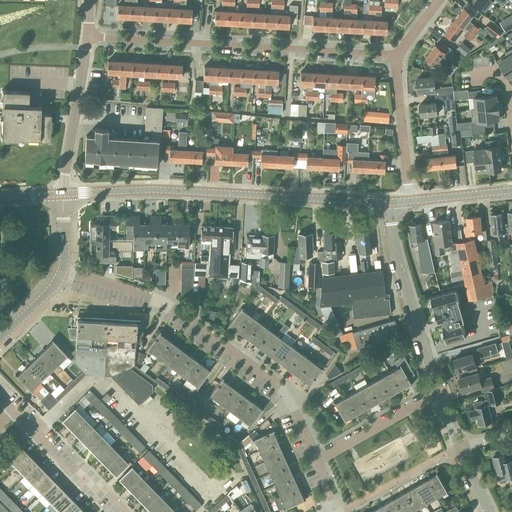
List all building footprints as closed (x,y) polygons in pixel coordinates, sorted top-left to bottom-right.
[(130,18),(130,0),(124,0),(124,5),(118,5),(117,17),(130,18)] [(130,0),(130,18),(142,19),(143,6),(137,6),(137,0),(130,0)] [(173,0),(173,8),(167,8),(167,20),(179,21),(180,8),(180,3),(180,0),(173,0)] [(192,9),(186,9),(186,0),(180,0),(180,3),(180,8),(179,21),(192,21),(192,9)] [(351,4),(351,0),(344,0),(345,3),(344,18),(338,18),(337,30),(350,31),(350,18),(351,13),(351,4)] [(364,4),(363,14),(375,14),(375,0),(369,0),(369,4),(364,4)] [(473,0),(475,1),(475,2),(484,9),(490,0),(495,0),(503,6),(507,0),(473,0)] [(325,29),(337,30),(338,18),(332,17),(333,12),(333,3),(329,2),(326,2),(326,11),(326,17),(325,29)] [(277,14),(276,27),(290,27),(290,18),(297,18),(298,5),(290,5),(289,15),(284,14),(277,14)] [(375,20),(374,32),(387,33),(387,20),(381,20),(382,6),(379,5),(376,5),(375,20)] [(154,19),(155,7),(143,6),(142,19),(154,19)] [(167,20),(167,8),(155,7),(154,19),(167,20)] [(479,28),(470,21),(475,15),(465,7),(455,20),(475,35),(477,32),(484,38),(488,33),(480,27),(479,28)] [(216,10),(215,23),(228,24),(228,11),(216,10)] [(240,24),(241,12),(228,11),(228,24),(240,24)] [(240,24),(252,25),(253,13),(246,12),(241,12),(240,24)] [(253,13),(252,25),(264,26),(265,13),(259,13),(253,13)] [(277,14),(265,13),(264,26),(276,27),(277,14)] [(313,29),(325,29),(326,17),(319,17),(313,16),(313,29)] [(362,19),(350,18),(350,31),(362,31),(362,19)] [(375,20),(363,19),(362,31),(374,32),(375,20)] [(471,40),(475,35),(455,20),(445,33),(455,41),(463,31),(466,33),(465,35),(471,40)] [(504,30),(492,21),(486,30),(497,38),(498,38),(499,37),(504,30)] [(462,42),(457,49),(466,56),(471,49),(462,42)] [(446,63),(455,52),(443,43),(440,47),(436,44),(426,58),(437,66),(442,59),(446,63)] [(507,55),(498,60),(509,78),(511,76),(511,61),(506,52),(506,53),(507,55)] [(120,74),(120,61),(108,61),(107,73),(120,74)] [(132,75),(132,62),(120,61),(120,74),(120,79),(119,100),(130,101),(130,99),(120,98),(121,89),(126,89),(126,74),(132,75)] [(169,64),(169,77),(181,77),(182,64),(181,64),(181,61),(175,62),(175,64),(169,64)] [(144,75),(145,62),(132,62),(132,75),(144,75)] [(156,76),(157,63),(145,62),(144,75),(156,76)] [(169,77),(169,64),(157,63),(156,76),(169,77)] [(440,68),(447,74),(452,69),(445,63),(440,68)] [(216,94),(216,85),(216,80),(217,67),(204,66),(204,79),(210,79),(210,86),(203,86),(204,81),(196,80),(195,92),(203,92),(203,93),(209,94),(216,94)] [(253,82),(254,66),(252,66),(246,66),(246,68),(241,68),(240,81),(247,81),(253,82)] [(265,82),(266,69),(260,69),(260,67),(254,66),(253,82),(259,82),(258,97),(264,97),(265,82)] [(228,67),(217,67),(216,80),(228,80),(228,67)] [(241,68),(228,67),(228,80),(240,81),(241,68)] [(278,70),(266,69),(265,82),(264,97),(269,98),(269,101),(268,112),(268,113),(278,114),(279,102),(271,101),(271,98),(272,83),(277,83),(278,70)] [(310,100),(312,100),(312,91),(312,85),(313,73),(301,72),(300,84),(306,85),(305,100),(310,100)] [(324,86),(325,73),(313,73),(312,85),(321,86),(324,86)] [(336,86),(337,74),(325,73),(324,86),(324,93),(331,94),(331,101),(336,101),(336,92),(336,86)] [(349,87),(350,74),(337,74),(336,86),(342,87),(349,87)] [(353,87),(361,88),(362,75),(350,74),(349,87),(353,87)] [(364,75),(362,75),(361,88),(361,94),(363,94),(368,94),(373,94),(374,76),(364,75)] [(434,75),(418,77),(419,92),(436,91),(436,96),(455,95),(454,86),(442,87),(441,86),(435,86),(434,75)] [(24,137),(24,139),(50,140),(51,126),(51,114),(41,113),(41,106),(39,106),(39,108),(29,108),(29,92),(11,91),(5,91),(5,90),(2,90),(2,93),(2,100),(5,100),(5,106),(2,106),(2,107),(3,107),(3,118),(5,118),(5,123),(2,123),(2,136),(1,136),(1,139),(4,139),(18,139),(18,136),(24,137)] [(481,90),(468,92),(469,98),(475,97),(476,109),(471,109),(471,110),(499,107),(499,101),(497,101),(497,95),(482,96),(481,90)] [(436,96),(436,102),(420,104),(422,116),(438,114),(437,108),(445,108),(445,110),(456,109),(455,95),(436,96)] [(295,115),(296,104),(287,103),(286,115),(295,115)] [(86,136),(85,163),(93,163),(93,160),(105,161),(105,164),(114,165),(114,162),(120,162),(119,165),(128,166),(128,163),(134,163),(134,166),(142,167),(142,164),(148,164),(148,167),(156,167),(158,145),(161,146),(161,138),(162,130),(163,108),(147,107),(145,132),(152,132),(151,140),(148,140),(108,137),(108,129),(95,128),(94,136),(86,136)] [(499,107),(471,110),(473,122),(472,122),(472,128),(485,127),(484,121),(499,119),(499,113),(500,113),(499,107)] [(223,113),(213,112),(212,121),(223,122),(223,113)] [(375,122),(376,114),(364,113),(364,120),(363,121),(375,122)] [(324,132),(335,133),(335,123),(325,122),(324,132)] [(342,123),(335,123),(335,133),(347,134),(347,133),(347,125),(348,124),(342,123)] [(485,127),(472,128),(473,135),(486,133),(485,127)] [(169,160),(185,161),(186,150),(187,132),(179,132),(178,149),(175,149),(175,146),(171,146),(171,145),(166,145),(165,152),(170,153),(169,160)] [(272,144),(274,134),(263,132),(261,142),(272,144)] [(461,132),(451,133),(453,145),(462,144),(461,132)] [(428,170),(443,168),(440,145),(440,140),(434,140),(434,146),(433,146),(434,157),(427,158),(428,170)] [(347,143),(346,152),(348,152),(347,163),(352,164),(351,170),(368,171),(369,160),(369,152),(358,152),(358,143),(347,143)] [(440,145),(443,168),(458,166),(457,154),(449,155),(447,144),(440,145)] [(215,162),(231,163),(232,152),(232,146),(215,145),(215,148),(209,148),(209,155),(216,155),(215,162)] [(337,150),(324,149),(322,168),(339,169),(339,161),(345,161),(346,145),(338,145),(337,150)] [(202,162),(202,154),(209,155),(209,148),(202,147),(202,151),(186,150),(185,161),(202,162)] [(499,147),(487,148),(489,171),(502,170),(499,147)] [(487,149),(466,151),(467,163),(474,162),(473,161),(476,161),(477,172),(479,172),(480,173),(487,172),(487,171),(489,170),(489,171),(487,148),(486,148),(487,149)] [(261,165),(277,166),(277,155),(278,150),(261,149),(261,150),(255,150),(254,157),(261,157),(261,165)] [(248,157),(254,157),(255,150),(248,150),(248,153),(232,152),(231,163),(247,164),(248,157)] [(293,167),(293,159),(300,160),(300,152),(294,152),(294,156),(277,155),(277,166),(293,167)] [(306,167),(322,168),(323,157),(307,156),(308,153),(300,152),(300,160),(307,160),(306,167)] [(369,160),(368,171),(384,172),(385,161),(386,155),(380,154),(380,160),(369,160)] [(503,214),(491,215),(493,231),(504,229),(505,235),(505,238),(510,237),(510,234),(509,227),(505,227),(503,214)] [(91,240),(110,240),(110,229),(116,229),(116,216),(105,216),(105,224),(91,224),(91,240)] [(139,216),(127,216),(127,229),(134,229),(134,240),(134,243),(134,249),(134,250),(142,249),(142,247),(146,247),(146,224),(140,224),(139,216)] [(151,224),(146,224),(146,247),(156,247),(156,243),(156,216),(151,216),(151,224)] [(156,243),(164,243),(164,248),(168,248),(168,224),(161,224),(161,216),(156,216),(156,243)] [(178,217),(179,247),(186,247),(186,248),(190,248),(189,233),(195,233),(195,221),(188,221),(189,224),(183,224),(183,216),(178,217)] [(480,216),(468,218),(469,226),(464,226),(466,241),(475,239),(476,239),(475,233),(483,232),(480,216)] [(177,247),(179,247),(178,217),(173,217),(173,224),(168,224),(168,248),(171,248),(171,244),(177,245),(177,247)] [(450,220),(434,222),(436,237),(434,238),(436,254),(445,253),(445,251),(452,250),(453,253),(459,252),(456,243),(453,244),(450,220)] [(435,273),(428,239),(425,239),(423,224),(410,226),(411,242),(418,241),(422,274),(435,273)] [(201,240),(201,243),(210,244),(210,240),(217,240),(217,239),(217,227),(202,226),(201,240)] [(209,265),(208,276),(239,278),(239,265),(230,264),(231,253),(234,253),(235,241),(232,241),(233,228),(217,227),(217,239),(217,240),(210,240),(210,244),(209,263),(209,265)] [(359,232),(356,232),(359,253),(357,253),(357,259),(358,259),(359,265),(358,265),(359,272),(371,270),(370,263),(366,263),(365,256),(375,254),(374,244),(371,245),(369,231),(364,231),(363,230),(359,231),(359,232)] [(322,262),(322,263),(322,274),(335,273),(334,263),(333,263),(333,261),(334,261),(333,255),(343,255),(342,242),(341,242),(341,243),(338,243),(338,233),(335,233),(335,231),(327,232),(327,234),(325,234),(325,249),(323,249),(322,254),(322,262)] [(306,251),(306,256),(313,256),(313,250),(312,234),(306,234),(306,233),(301,234),(301,235),(299,235),(300,251),(306,251)] [(246,252),(246,258),(260,259),(261,252),(261,237),(258,237),(259,235),(249,235),(249,236),(247,236),(246,252)] [(261,252),(260,259),(261,259),(269,259),(273,259),(274,253),(274,236),(261,236),(261,237),(261,252)] [(466,241),(456,243),(459,252),(462,269),(466,284),(469,300),(493,295),(491,283),(485,284),(475,239),(466,241)] [(91,240),(91,255),(100,255),(100,263),(116,263),(116,249),(134,249),(134,243),(134,240),(110,240),(91,240)] [(489,257),(497,256),(495,240),(488,241),(489,257)] [(463,270),(462,269),(459,252),(453,253),(450,253),(454,272),(463,270)] [(322,262),(322,254),(317,254),(317,263),(309,263),(308,286),(319,287),(320,277),(321,263),(322,263),(322,262)] [(261,259),(260,267),(268,267),(269,259),(261,259)] [(250,281),(251,262),(240,262),(239,278),(250,281)] [(288,288),(289,262),(278,262),(278,288),(288,288)] [(194,270),(194,276),(208,276),(209,265),(194,265),(194,270)] [(132,278),(132,266),(116,266),(116,273),(132,278)] [(302,289),(303,269),(290,269),(290,289),(302,289)] [(156,270),(156,284),(165,284),(165,270),(156,270)] [(453,281),(465,279),(463,270),(454,272),(451,273),(453,281)] [(384,294),(385,294),(382,271),(369,273),(358,274),(321,279),(320,306),(351,303),(353,319),(392,314),(390,298),(385,299),(384,294)] [(266,296),(269,292),(258,284),(255,288),(266,296)] [(457,290),(431,297),(432,300),(434,307),(436,313),(438,319),(438,322),(443,321),(444,326),(443,326),(444,330),(446,338),(447,342),(467,336),(463,322),(462,321),(461,321),(456,304),(460,303),(460,302),(457,290)] [(276,303),(279,299),(269,292),(266,296),(265,298),(270,301),(271,300),(276,303)] [(289,307),(292,303),(282,296),(279,299),(276,303),(279,300),(289,307)] [(299,315),(302,311),(292,303),(289,307),(299,315)] [(239,332),(251,316),(240,308),(228,324),(239,332)] [(211,318),(212,310),(202,309),(201,316),(211,318)] [(328,312),(323,314),(333,337),(338,335),(338,336),(343,334),(341,329),(333,310),(328,312)] [(309,322),(312,318),(302,311),(299,315),(309,322)] [(249,340),(261,324),(251,316),(239,332),(249,340)] [(312,318),(309,322),(319,330),(322,326),(312,318)] [(74,328),(69,328),(71,340),(73,340),(77,340),(76,344),(76,363),(83,371),(87,374),(87,375),(105,376),(108,321),(78,319),(77,328),(74,328)] [(395,320),(390,321),(352,333),(353,333),(358,349),(395,338),(396,337),(397,337),(398,335),(399,334),(399,333),(398,332),(396,325),(395,326),(394,321),(395,320)] [(108,321),(105,376),(112,376),(119,377),(132,368),(135,365),(136,363),(136,361),(137,343),(141,344),(145,333),(137,332),(138,322),(108,321)] [(259,347),(271,331),(261,324),(249,340),(259,347)] [(269,355),(281,339),(271,331),(259,347),(269,355)] [(149,350),(147,352),(151,355),(153,352),(158,356),(169,340),(159,332),(147,348),(149,350)] [(321,348),(324,344),(314,337),(311,341),(321,348)] [(279,362),(291,346),(281,339),(269,355),(279,362)] [(158,356),(156,359),(161,363),(163,360),(168,363),(179,348),(169,340),(158,356)] [(504,348),(511,346),(509,340),(502,342),(504,348)] [(68,355),(54,341),(45,350),(59,364),(63,368),(72,360),(68,355)] [(482,358),(498,353),(496,344),(495,343),(478,348),(471,353),(472,354),(454,359),(458,372),(469,369),(470,370),(477,368),(475,362),(483,359),(482,358)] [(324,344),(321,348),(332,356),(335,352),(324,344)] [(380,355),(383,359),(392,354),(393,355),(404,349),(401,344),(380,355)] [(291,346),(279,362),(289,370),(301,354),(304,350),(299,346),(296,350),(291,346)] [(178,371),(190,355),(179,348),(168,363),(178,371)] [(50,373),(59,364),(45,350),(36,359),(50,373)] [(144,354),(139,352),(136,361),(136,363),(140,365),(144,354)] [(299,377),(311,361),(301,354),(289,370),(299,377)] [(188,378),(200,363),(190,355),(178,371),(188,378)] [(372,365),(383,359),(380,355),(369,361),(372,365)] [(390,372),(400,390),(411,383),(406,374),(413,371),(404,356),(394,361),(398,368),(390,372)] [(36,359),(27,368),(40,382),(44,385),(48,381),(44,378),(50,373),(36,359)] [(322,369),(324,366),(319,362),(317,365),(311,361),(299,377),(310,385),(322,369)] [(361,372),(372,365),(369,361),(358,367),(361,372)] [(184,384),(194,392),(210,370),(200,363),(188,378),(184,384)] [(329,379),(342,372),(335,363),(326,375),(329,379)] [(135,365),(132,368),(142,376),(145,372),(145,373),(149,368),(144,365),(140,369),(135,365)] [(350,378),(361,372),(358,367),(347,374),(350,378)] [(27,368),(17,377),(31,391),(40,382),(27,368)] [(153,384),(142,376),(132,368),(119,377),(112,376),(139,404),(153,391),(153,384)] [(83,371),(74,380),(77,383),(87,374),(83,371)] [(145,372),(142,376),(153,384),(155,380),(145,373),(145,372)] [(389,396),(400,390),(390,372),(379,378),(389,396)] [(339,384),(350,378),(347,374),(336,380),(339,384)] [(463,392),(482,387),(483,393),(484,393),(489,391),(496,389),(492,377),(480,380),(478,374),(460,378),(463,392)] [(165,388),(168,385),(158,377),(156,380),(155,380),(153,384),(155,381),(165,388)] [(378,402),(389,396),(379,378),(368,384),(378,402)] [(220,402),(232,387),(222,379),(210,395),(220,402)] [(74,380),(65,388),(68,392),(77,383),(74,380)] [(328,390),(339,384),(336,380),(325,386),(328,390)] [(55,393),(61,389),(57,384),(51,387),(55,393)] [(367,408),(378,402),(368,384),(357,391),(367,408)] [(175,396),(178,392),(168,385),(165,388),(175,396)] [(228,413),(242,394),(232,387),(220,402),(230,410),(228,413)] [(65,388),(55,397),(59,401),(68,392),(65,388)] [(498,389),(496,389),(489,391),(484,393),(485,400),(474,403),(476,410),(470,411),(473,420),(479,418),(480,425),(493,421),(489,406),(492,405),(492,406),(502,403),(498,389)] [(356,414),(367,408),(357,391),(346,397),(356,414)] [(96,407),(102,402),(93,392),(87,398),(96,407)] [(178,392),(175,396),(186,404),(189,400),(188,400),(178,392)] [(41,402),(49,410),(59,401),(55,397),(51,393),(41,402)] [(108,393),(103,398),(107,402),(112,397),(108,393)] [(241,417),(252,401),(242,394),(228,413),(234,417),(236,414),(241,417)] [(141,403),(145,407),(154,399),(150,395),(141,403)] [(196,399),(191,396),(188,400),(189,400),(186,404),(190,407),(196,399)] [(344,420),(356,414),(346,397),(335,403),(344,420)] [(207,420),(210,416),(200,409),(204,404),(199,401),(193,409),(207,420)] [(252,401),(241,417),(251,425),(263,409),(252,401)] [(105,416),(110,411),(102,402),(96,407),(105,416)] [(72,430),(88,415),(79,406),(63,421),(72,430)] [(158,415),(167,420),(171,413),(162,407),(158,415)] [(114,425),(119,420),(110,411),(105,416),(114,425)] [(81,439),(94,427),(97,424),(88,415),(72,430),(81,439)] [(218,428),(221,424),(210,416),(207,420),(218,428)] [(122,434),(128,429),(119,420),(114,425),(122,434)] [(226,438),(229,434),(219,427),(221,424),(218,428),(215,430),(226,438)] [(90,448),(103,436),(94,427),(81,439),(90,448)] [(131,443),(137,438),(128,429),(122,434),(131,443)] [(260,450),(278,442),(273,430),(255,438),(260,450)] [(236,446),(240,442),(229,434),(226,438),(236,446)] [(242,458),(246,456),(243,449),(253,440),(249,435),(240,442),(236,446),(242,458)] [(99,457),(111,445),(103,436),(90,448),(99,457)] [(137,438),(131,443),(140,452),(145,447),(137,438)] [(265,461),(283,453),(278,442),(260,450),(265,461)] [(108,466),(120,454),(111,445),(99,457),(108,466)] [(17,467),(30,455),(21,446),(8,458),(17,467)] [(143,456),(153,466),(158,460),(149,450),(143,456)] [(270,473),(288,465),(283,453),(265,461),(270,473)] [(120,454),(108,466),(117,475),(129,463),(120,454)] [(495,457),(494,457),(498,473),(504,471),(506,479),(511,477),(511,460),(508,461),(506,454),(500,456),(499,454),(496,455),(495,457)] [(26,476),(38,464),(30,455),(17,467),(26,476)] [(247,470),(251,468),(246,456),(242,458),(247,470)] [(158,460),(153,466),(161,474),(167,469),(158,460)] [(35,485),(47,473),(38,464),(26,476),(35,485)] [(276,485),(294,476),(288,465),(270,473),(276,485)] [(129,488),(142,476),(133,467),(120,479),(129,488)] [(252,481),(256,479),(251,468),(247,470),(252,481)] [(167,469),(161,474),(170,483),(176,478),(167,469)] [(44,494),(56,482),(47,473),(35,485),(44,494)] [(427,480),(437,497),(448,491),(439,474),(427,480)] [(138,497),(151,485),(142,476),(129,488),(138,497)] [(281,496),(299,488),(294,476),(276,485),(281,496)] [(185,487),(181,483),(176,478),(170,483),(179,492),(185,487)] [(256,479),(252,481),(257,493),(262,491),(260,487),(256,479)] [(426,503),(437,497),(427,480),(416,487),(426,503)] [(52,503),(65,491),(56,482),(44,494),(52,503)] [(147,506),(160,494),(151,485),(138,497),(147,506)] [(233,489),(227,494),(231,498),(233,501),(243,494),(243,495),(244,494),(241,491),(239,488),(236,485),(233,489)] [(179,492),(188,501),(193,496),(186,488),(185,487),(179,492)] [(415,510),(426,503),(416,487),(405,493),(415,510)] [(281,496),(272,500),(278,511),(286,508),(304,500),(299,488),(281,496)] [(52,503),(61,511),(74,500),(68,494),(65,491),(52,503)] [(262,491),(257,493),(263,504),(267,502),(262,491)] [(401,511),(410,511),(415,510),(405,493),(394,499),(401,511)] [(11,509),(16,504),(8,494),(2,500),(11,509)] [(152,511),(159,511),(169,503),(160,494),(147,506),(152,511)] [(227,494),(218,503),(222,507),(230,498),(227,494)] [(188,501),(196,510),(202,505),(193,496),(188,501)] [(387,511),(401,511),(394,499),(383,505),(387,511)] [(79,511),(82,509),(74,500),(61,511),(79,511)] [(271,511),(267,502),(263,504),(266,511),(271,511)] [(177,511),(169,503),(159,511),(177,511)] [(215,506),(209,511),(216,511),(222,507),(218,503),(215,506)] [(251,503),(241,511),(257,511),(255,509),(251,503)]
